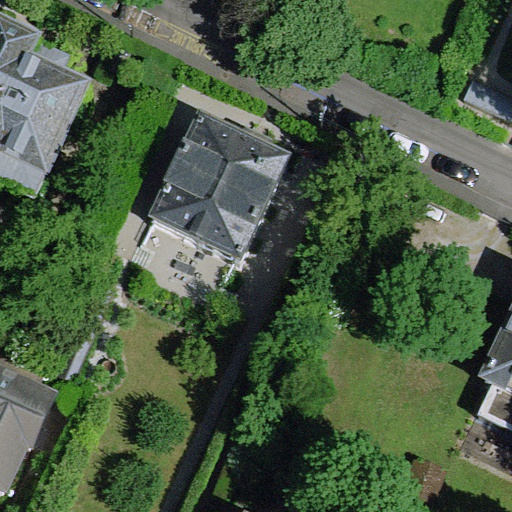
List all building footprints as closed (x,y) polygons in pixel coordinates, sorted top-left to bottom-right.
[(37,48),(0,31),(0,158),(47,181),(87,94),(30,68),(37,48)] [(306,165),(209,121),(157,233),(255,278),(306,165)] [(0,158),(0,188),(35,206),(47,181),(0,158)] [(511,350),(492,391),(511,400),(511,350)] [(63,409),(0,378),(0,497),(12,503),(33,461),(37,463),(63,409)]
